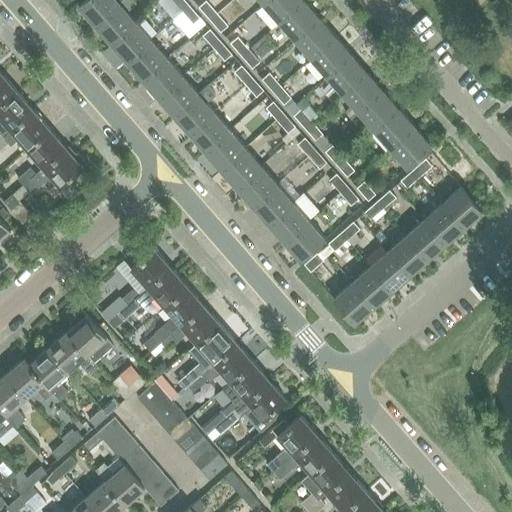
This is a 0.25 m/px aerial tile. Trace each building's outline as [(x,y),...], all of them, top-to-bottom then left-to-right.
[(84,0),(78,6),(94,25),(119,3),(116,0),(84,0)] [(122,0),(119,3),(94,25),(110,43),(134,21),(130,16),(126,11),(135,3),(132,0),(122,0)] [(170,0),(181,11),(188,5),(183,0),(170,0)] [(204,0),(197,6),(208,19),(216,12),(204,0)] [(267,0),(263,4),(279,22),(304,0),(267,0)] [(304,0),(279,22),(295,40),(320,18),(304,0)] [(188,5),(181,11),(191,24),(199,17),(188,5)] [(216,12),(208,19),(219,31),(227,25),(216,12)] [(295,40),(311,58),(336,36),(320,18),(295,40)] [(110,43),(125,61),(150,39),(134,21),(110,43)] [(201,34),(212,47),(219,41),(208,28),(201,34)] [(229,42),(240,55),(248,48),(236,36),(229,42)] [(311,58),(327,76),(351,54),(336,36),(311,58)] [(125,61),(141,79),(166,57),(150,39),(125,61)] [(219,41),(212,47),(224,60),(231,54),(219,41)] [(248,48),(240,55),(251,67),(259,61),(248,48)] [(327,76),(342,94),(367,72),(351,54),(327,76)] [(141,79),(157,97),(182,75),(166,57),(141,79)] [(233,71),(244,84),(251,77),(240,65),(233,71)] [(0,105),(16,91),(0,72),(0,105)] [(261,78),(272,91),(279,84),(268,72),(261,78)] [(342,94),(358,112),(383,90),(367,72),(342,94)] [(157,97),(173,115),(198,93),(182,75),(157,97)] [(251,77),(244,84),(255,97),(262,90),(251,77)] [(173,115),(189,133),(213,111),(206,103),(216,95),(208,84),(198,93),(173,115)] [(279,84),(272,91),(283,103),(290,97),(279,84)] [(358,112),(374,130),(399,108),(383,90),(358,112)] [(0,105),(0,134),(2,137),(11,129),(33,110),(16,91),(0,105)] [(264,107),(275,119),(283,113),(272,100),(264,107)] [(302,100),(297,105),(300,108),(303,112),(309,107),(302,100)] [(293,114),(304,127),(311,121),(303,112),(300,108),(293,114)] [(349,108),(344,112),(350,119),(354,115),(349,108)] [(374,130),(390,148),(415,126),(399,108),(374,130)] [(18,138),(27,148),(49,129),(33,110),(11,129),(2,137),(8,144),(10,145),(18,138)] [(189,133),(204,151),(229,129),(213,111),(189,133)] [(283,113),(275,119),(286,132),(294,126),(283,113)] [(311,121),(304,127),(315,140),(322,133),(311,121)] [(415,126),(390,148),(406,166),(431,145),(415,126)] [(27,148),(43,167),(66,147),(49,129),(27,148)] [(204,151),(220,169),(245,147),(229,129),(204,151)] [(0,151),(8,144),(2,137),(0,138),(0,151)] [(296,143),(307,156),(315,149),(303,137),(296,143)] [(324,151),(335,163),(342,157),(332,144),(324,151)] [(35,175),(31,178),(36,184),(38,186),(51,175),(60,186),(82,167),(82,166),(84,163),(84,160),(77,152),(74,152),(72,154),(66,147),(43,167),(35,175)] [(220,169),(236,187),(261,165),(245,147),(220,169)] [(315,149),(307,156),(319,168),(326,162),(315,149)] [(342,157),(335,163),(346,176),(353,169),(342,157)] [(425,158),(412,169),(419,177),(432,166),(425,158)] [(236,187),(252,205),(276,183),(261,165),(236,187)] [(16,179),(22,185),(35,175),(29,168),(16,179)] [(419,177),(412,169),(400,180),(407,187),(419,177)] [(328,180),(339,192),(346,185),(335,173),(328,180)] [(22,185),(12,194),(13,195),(18,200),(19,199),(36,184),(31,178),(22,185)] [(363,181),(356,187),(367,200),(374,194),(363,181)] [(252,205),(267,223),(292,201),(276,183),(252,205)] [(346,185),(339,192),(350,205),(357,198),(346,185)] [(447,198),(442,203),(463,228),(482,211),(460,186),(447,198)] [(388,190),(376,200),(383,208),(395,198),(388,190)] [(18,200),(13,195),(5,202),(22,222),(32,213),(19,199),(18,200)] [(383,208),(376,200),(364,211),(371,219),(383,208)] [(267,223),(283,241),(308,219),(292,201),(267,223)] [(442,203),(423,218),(445,243),(463,228),(442,203)] [(2,207),(0,208),(0,218),(2,220),(9,214),(2,207)] [(39,211),(35,216),(44,223),(52,215),(49,212),(45,216),(39,211)] [(0,238),(10,230),(2,220),(0,218),(0,238)] [(423,218),(405,234),(427,259),(445,243),(423,218)] [(308,219),(283,241),(300,259),(324,237),(308,219)] [(352,221),(340,232),(347,240),(359,229),(352,221)] [(347,240),(340,232),(327,243),(334,251),(347,240)] [(405,234),(387,250),(409,275),(427,259),(405,234)] [(148,287),(171,267),(154,248),(131,268),(148,287)] [(387,250),(369,266),(391,291),(409,275),(387,250)] [(303,264),(310,271),(323,260),(316,253),(303,264)] [(369,266),(351,281),(372,306),(391,291),(369,266)] [(156,296),(165,306),(187,286),(171,267),(148,287),(141,293),(129,304),(118,313),(123,319),(141,304),(143,306),(156,296)] [(372,306),(351,281),(332,298),(354,323),(372,306)] [(151,351),(162,342),(204,305),(187,286),(165,306),(174,316),(159,329),(155,332),(156,333),(144,343),(151,351)] [(123,298),(129,304),(141,293),(136,287),(123,298)] [(188,332),(198,344),(221,324),(204,305),(162,342),(167,348),(176,341),(177,342),(188,332)] [(74,326),(67,332),(87,355),(94,363),(113,346),(83,311),(72,320),(72,324),(74,326)] [(189,373),(179,382),(185,388),(188,385),(194,379),(237,343),(221,324),(198,344),(191,350),(201,362),(199,364),(189,373)] [(67,332),(49,348),(68,371),(78,363),(88,374),(97,367),(94,363),(87,355),(67,332)] [(221,371),(230,381),(252,361),(237,343),(194,379),(188,385),(193,391),(212,375),(214,377),(221,371)] [(49,348),(30,364),(44,381),(43,382),(53,393),(59,400),(67,393),(57,381),(68,371),(49,348)] [(25,358),(6,375),(25,397),(35,389),(45,400),(53,393),(43,382),(44,381),(30,364),(25,358)] [(233,400),(221,411),(226,417),(269,380),(254,363),(252,361),(230,381),(222,387),(233,400)] [(6,375),(0,379),(0,406),(15,423),(17,426),(25,419),(15,407),(25,397),(6,375)] [(119,376),(111,383),(126,400),(128,397),(133,393),(146,382),(140,375),(128,386),(119,376)] [(226,417),(214,428),(220,434),(243,414),(245,412),(261,431),(282,413),(277,407),(286,399),(269,380),(226,417)] [(137,399),(145,407),(163,391),(156,383),(137,399)] [(145,407),(152,416),(171,400),(163,391),(145,407)] [(114,398),(101,409),(107,416),(120,405),(114,398)] [(152,416),(160,425),(179,409),(171,400),(152,416)] [(0,406),(0,436),(8,429),(15,423),(6,414),(0,406)] [(107,416),(101,409),(89,420),(95,427),(107,416)] [(160,425),(168,434),(186,419),(179,409),(160,425)] [(287,446),(267,464),(274,472),(316,434),(300,415),(292,421),(287,415),(274,426),(280,432),(277,434),(287,446)] [(103,440),(105,442),(123,426),(115,417),(97,433),(103,440)] [(168,434),(176,444),(194,428),(186,419),(168,434)] [(105,442),(113,451),(131,436),(123,426),(105,442)] [(176,444),(184,453),(202,437),(194,428),(176,444)] [(75,431),(63,442),(69,449),(82,438),(75,431)] [(89,452),(103,440),(97,433),(83,445),(89,452)] [(310,473),(333,453),(316,434),(274,472),(279,478),(299,461),(310,473)] [(113,451),(118,458),(121,461),(139,445),(131,436),(113,451)] [(184,453),(192,462),(210,446),(202,437),(184,453)] [(69,449),(63,442),(51,453),(57,460),(69,449)] [(139,445),(121,461),(129,470),(147,454),(139,445)] [(192,462),(200,471),(218,455),(210,446),(192,462)] [(319,498),(327,492),(349,472),(333,453),(310,473),(301,481),(306,487),(312,493),(301,502),(307,509),(319,498)] [(129,470),(137,479),(155,463),(147,454),(129,470)] [(218,455),(200,471),(208,480),(226,464),(218,455)] [(70,456),(58,467),(64,474),(77,463),(70,456)] [(104,461),(95,469),(105,481),(126,505),(145,488),(144,488),(137,479),(129,470),(124,465),(121,461),(118,458),(109,466),(104,461)] [(137,479),(144,488),(163,472),(155,463),(137,479)] [(40,467),(28,477),(33,484),(45,473),(40,467)] [(64,474),(58,467),(52,472),(47,479),(51,484),(64,474)] [(144,488),(145,488),(153,497),(171,481),(163,472),(144,488)] [(327,492),(343,511),(366,491),(349,472),(327,492)] [(15,488),(20,495),(30,486),(33,484),(28,477),(15,488)] [(228,484),(239,496),(247,490),(236,477),(228,484)] [(86,498),(98,511),(117,511),(126,505),(105,481),(86,498)] [(171,481),(153,497),(160,506),(178,490),(171,481)] [(20,495),(18,497),(25,504),(37,494),(30,486),(20,495)] [(247,490),(239,496),(250,509),(258,502),(247,490)] [(377,511),(381,508),(366,491),(343,511),(344,511),(377,511)] [(15,511),(25,504),(18,497),(6,508),(9,511),(15,511)] [(69,511),(98,511),(86,498),(69,511)] [(182,511),(199,511),(206,506),(199,498),(182,511)] [(315,511),(325,504),(319,498),(307,509),(309,511),(315,511)]
